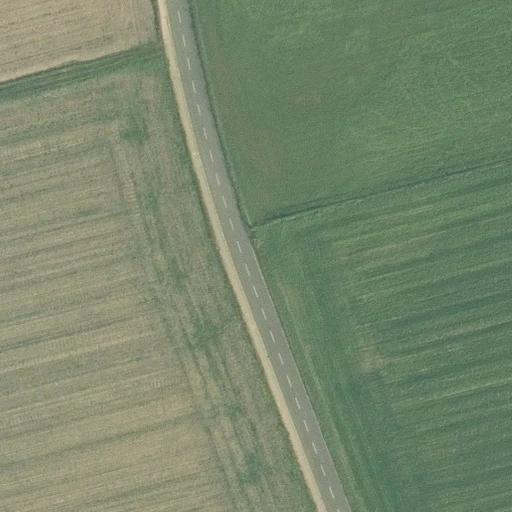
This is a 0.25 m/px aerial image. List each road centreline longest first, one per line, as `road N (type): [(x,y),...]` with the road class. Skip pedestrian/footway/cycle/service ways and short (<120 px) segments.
road 1 (residential): [(335,511),(236,233),(176,0)]
road 2 (track): [(184,46),(0,94)]
